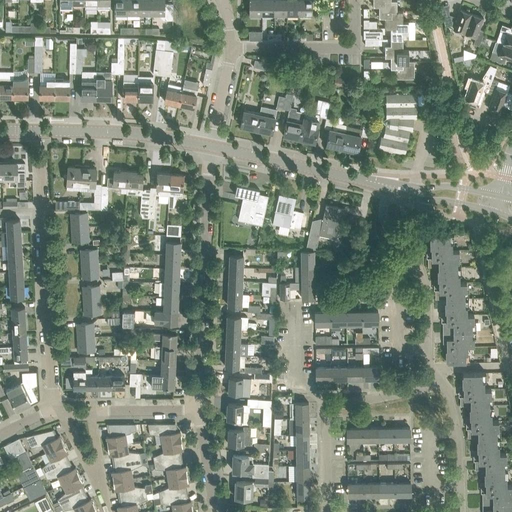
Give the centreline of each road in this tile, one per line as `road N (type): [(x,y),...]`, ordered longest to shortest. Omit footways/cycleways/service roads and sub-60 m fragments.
road 1 (residential): [(198,410),(210,146)]
road 2 (residential): [(62,415),(52,386),(40,161)]
road 3 (residential): [(327,511),(331,407),(427,387),(438,377)]
road 4 (unclassified): [(210,146),(95,131),(0,130)]
road 5 (unclassified): [(387,185),(210,146)]
road 6 (residential): [(230,48),(348,49),(353,0)]
